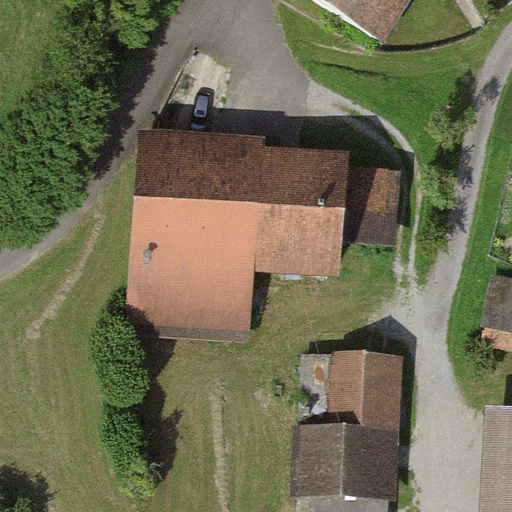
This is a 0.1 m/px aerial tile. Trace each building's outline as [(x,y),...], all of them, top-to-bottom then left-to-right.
[(415,0),(290,0),(382,56),(415,0)] [(260,141),(136,133),(123,335),(256,343),(260,283),(333,287),(336,250),(396,254),(401,183),(333,178),(334,163),(259,158),(260,141)] [(491,329),(511,333),(511,273),(504,272),(491,329)] [(334,428),(293,428),(293,508),(400,507),(399,363),(334,363),(334,428)] [(511,511),(511,414),(483,413),(477,511),(511,511)]
